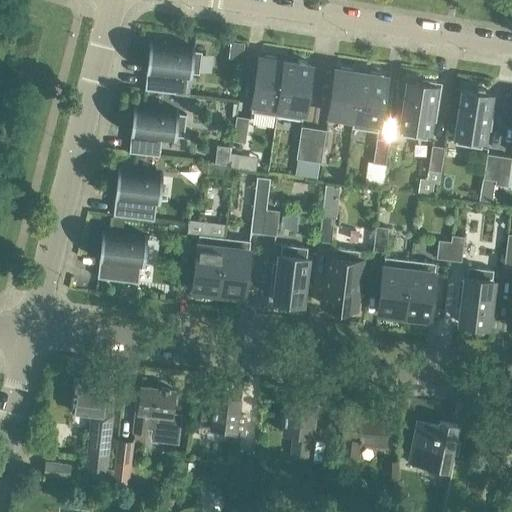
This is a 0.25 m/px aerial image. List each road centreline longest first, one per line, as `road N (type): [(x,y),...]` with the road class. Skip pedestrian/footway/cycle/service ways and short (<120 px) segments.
road 1 (residential): [(511,388),(30,331)]
road 2 (residential): [(30,331),(114,0)]
road 3 (residential): [(511,46),(215,0)]
road 4 (residential): [(0,455),(30,331)]
